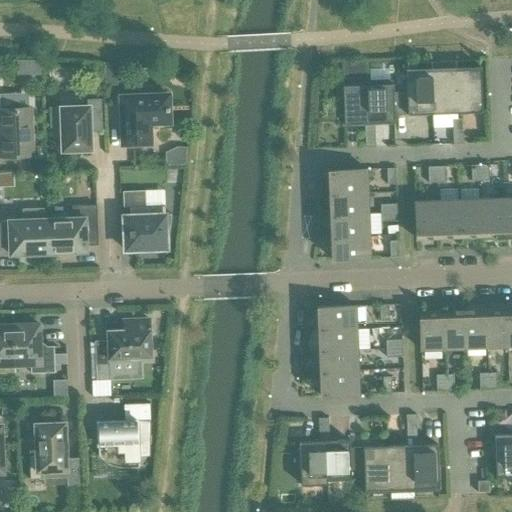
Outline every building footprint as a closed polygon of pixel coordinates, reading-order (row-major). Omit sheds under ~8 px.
[(18,71),(41,72),(42,58),(18,58),(18,71)] [(480,69),(455,70),(457,113),(482,112),(480,69)] [(455,70),(430,71),(432,114),(457,113),(455,70)] [(407,93),(393,94),(394,115),(407,115),(432,114),(430,71),(406,71),(407,93)] [(392,79),(367,80),(369,124),(374,123),(394,123),(394,115),(393,94),(393,84),(392,84),(392,79)] [(369,124),(367,80),(366,80),(366,87),(343,88),(344,125),(364,124),(364,135),(375,135),(374,123),(369,124)] [(120,96),(122,144),(150,143),(149,123),(169,122),(168,94),(120,96)] [(89,124),(101,124),(100,100),(88,100),(88,107),(50,108),(51,127),(62,126),(62,150),(90,149),(89,124)] [(0,156),(32,155),(30,108),(0,109),(0,156)] [(452,119),(452,131),(462,131),(462,118),(452,119)] [(462,131),(452,131),(453,144),(463,143),(462,131)] [(364,135),(365,147),(375,147),(375,135),(364,135)] [(488,164),(479,165),(480,181),(488,181),(488,164)] [(480,181),(479,165),(471,165),(471,181),(480,181)] [(437,183),(436,166),(427,167),(428,183),(437,183)] [(445,166),(436,166),(437,183),(445,182),(445,166)] [(395,168),(386,168),(387,185),(396,184),(395,168)] [(328,171),(329,193),(367,191),(366,169),(328,171)] [(14,171),(0,171),(0,181),(14,181),(14,171)] [(123,216),(125,250),(166,249),(166,234),(167,234),(167,235),(168,235),(171,214),(169,214),(169,215),(165,214),(164,206),(145,206),(145,191),(122,192),(123,208),(129,207),(129,216),(123,216)] [(329,193),(330,215),(368,214),(367,191),(329,193)] [(511,197),(502,198),(503,236),(511,235),(511,197)] [(502,198),(480,199),(481,237),(503,236),(502,198)] [(480,199),(458,200),(460,238),(481,237),(480,199)] [(438,238),(436,200),(415,201),(416,239),(438,238)] [(458,200),(436,200),(438,238),(460,238),(458,200)] [(380,204),(380,213),(397,212),(396,204),(380,204)] [(72,218),(47,219),(48,253),(59,253),(59,256),(74,255),(74,252),(84,252),(86,252),(86,250),(86,244),(98,244),(96,205),(72,206),(72,210),(73,214),(72,214),(72,218)] [(48,253),(47,219),(45,219),(44,219),(43,208),(22,209),(22,220),(0,220),(0,246),(9,246),(10,253),(9,253),(10,255),(11,255),(21,254),(21,257),(37,257),(37,254),(48,253)] [(397,212),(380,213),(381,222),(397,221),(397,212)] [(330,215),(331,237),(369,236),(368,214),(330,215)] [(386,228),(387,236),(397,235),(396,228),(386,228)] [(369,236),(331,237),(332,259),(370,258),(369,236)] [(389,241),(390,257),(398,257),(398,240),(389,241)] [(388,304),(379,305),(380,321),(389,321),(388,304)] [(317,307),(318,329),(356,328),(355,306),(317,307)] [(506,309),(484,310),(486,347),(508,347),(506,309)] [(463,310),(441,311),(442,349),(464,348),(463,310)] [(484,310),(463,310),(464,348),(486,347),(484,310)] [(442,349),(441,311),(419,312),(420,350),(442,349)] [(108,341),(95,342),(96,367),(109,366),(109,359),(150,357),(149,319),(124,320),(124,330),(107,331),(108,341)] [(38,324),(13,325),(14,365),(30,364),(30,373),(54,372),(53,346),(39,347),(38,324)] [(0,365),(14,365),(13,325),(0,325),(0,365)] [(318,329),(319,352),(357,350),(356,328),(318,329)] [(385,340),(386,349),(402,348),(402,340),(385,340)] [(402,348),(386,349),(386,358),(402,357),(402,348)] [(319,352),(320,374),(358,372),(357,350),(319,352)] [(358,372),(320,374),(321,396),(359,394),(358,372)] [(488,389),(487,373),(479,373),(479,390),(488,389)] [(496,373),(487,373),(488,389),(497,389),(496,373)] [(453,374),(444,375),(445,391),(453,391),(453,374)] [(445,391),(444,375),(436,375),(436,391),(445,391)] [(382,377),(383,394),(392,393),(391,377),(382,377)] [(138,468),(137,421),(150,421),(150,403),(123,404),(124,420),(97,421),(98,456),(104,461),(111,465),(118,467),(126,468),(138,468)] [(406,415),(406,427),(416,427),(416,414),(406,415)] [(318,418),(318,430),(329,429),(328,418),(318,418)] [(29,479),(45,478),(45,471),(66,470),(67,486),(79,486),(78,458),(66,458),(65,422),(34,424),(36,456),(28,456),(29,479)] [(416,427),(406,427),(406,440),(416,439),(416,427)] [(350,471),(349,448),(349,440),(329,441),(329,429),(318,430),(319,441),(324,441),(326,484),(327,484),(326,478),(350,477),(350,471)] [(496,475),(511,474),(511,434),(494,435),(496,475)] [(301,485),(326,484),(324,441),(319,441),(299,442),(300,480),(301,480),(301,485)] [(437,444),(412,445),(414,488),(439,487),(437,444)] [(412,445),(388,446),(389,489),(414,488),(412,445)] [(349,448),(350,471),(364,470),(364,490),(389,489),(388,446),(363,447),(349,448)] [(489,492),(489,481),(477,481),(477,493),(489,492)] [(137,498),(135,510),(147,511),(148,499),(137,498)]
